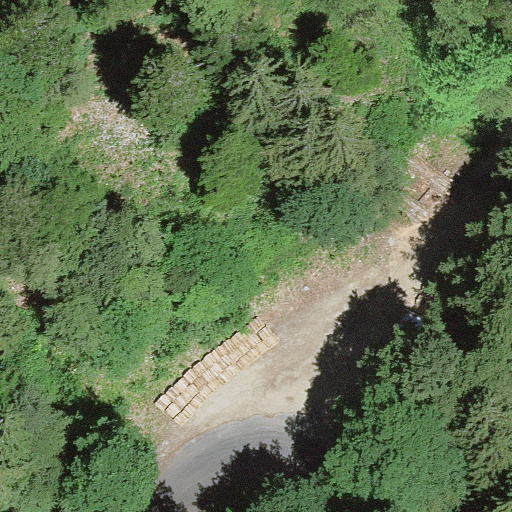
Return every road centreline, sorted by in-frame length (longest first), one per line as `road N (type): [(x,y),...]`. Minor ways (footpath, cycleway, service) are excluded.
road 1 (track): [(316,467),(511,186)]
road 2 (unclassified): [(174,511),(189,491),(222,472),(289,460),(316,467),(337,511)]
